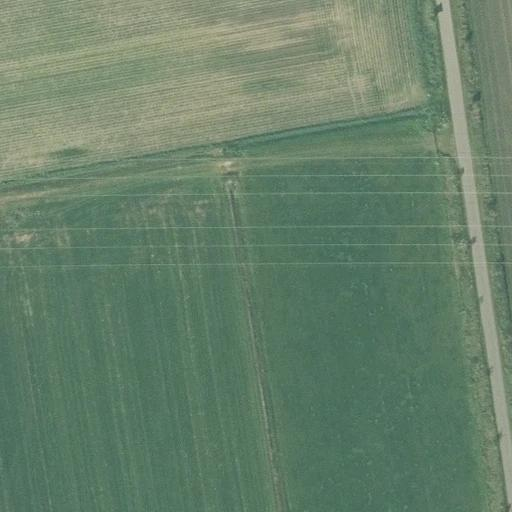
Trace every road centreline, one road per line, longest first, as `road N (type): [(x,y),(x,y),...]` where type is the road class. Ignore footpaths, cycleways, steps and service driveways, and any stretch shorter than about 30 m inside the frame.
road 1 (unclassified): [(511,484),(441,0)]
road 2 (track): [(0,201),(459,126)]
